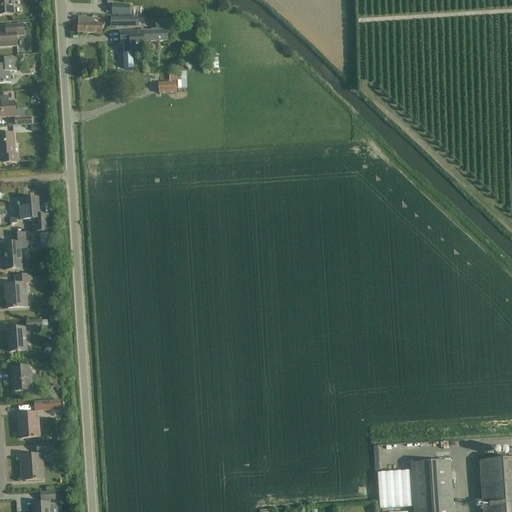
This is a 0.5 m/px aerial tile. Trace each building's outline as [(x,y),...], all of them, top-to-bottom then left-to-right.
[(0,0),(0,15),(13,15),(12,0),(0,0)] [(130,16),(130,6),(112,5),(112,15),(130,16)] [(102,24),(93,24),(93,18),(78,18),(78,20),(77,34),(102,34),(102,24)] [(167,41),(166,31),(166,29),(173,28),(173,21),(156,21),(156,31),(143,32),(144,43),(167,41)] [(6,33),(0,33),(0,48),(17,47),(16,37),(24,36),(23,25),(5,26),(6,33)] [(143,32),(120,33),(120,44),(129,43),(130,49),(144,49),(144,43),(143,32)] [(0,66),(0,84),(10,84),(10,73),(17,72),(16,59),(0,60),(1,66),(0,66)] [(218,59),(208,59),(209,69),(218,68),(218,59)] [(159,94),(177,93),(176,83),(158,83),(159,94)] [(32,88),(33,95),(40,94),(39,87),(32,88)] [(0,101),(0,104),(0,103),(0,118),(15,118),(15,126),(31,125),(31,119),(26,119),(26,114),(22,111),(15,111),(14,103),(8,103),(8,98),(6,97),(1,98),(0,98),(0,101)] [(0,155),(1,156),(1,164),(18,162),(18,154),(15,154),(13,134),(0,134),(0,155)] [(32,220),(33,233),(51,231),(49,215),(38,216),(37,199),(18,201),(19,221),(32,220)] [(14,244),(4,244),(6,271),(22,270),(21,249),(28,249),(27,234),(13,235),(14,244)] [(5,294),(6,294),(8,309),(24,308),(23,285),(32,284),(32,276),(15,277),(16,285),(5,286),(5,294)] [(27,329),(42,328),(41,321),(27,321),(27,329)] [(25,329),(8,330),(10,352),(26,351),(25,329)] [(30,367),(11,369),(11,380),(14,380),(14,390),(13,390),(13,392),(14,392),(14,391),(31,389),(31,391),(32,391),(30,367)] [(61,402),(50,402),(34,404),(35,412),(62,410),(61,402)] [(19,426),(21,426),(22,440),(39,438),(37,414),(19,415),(19,426)] [(504,443),(496,446),(498,451),(506,448),(504,443)] [(54,452),(54,444),(37,445),(38,454),(54,452)] [(22,467),(24,467),(25,481),(41,480),(40,456),(21,457),(22,467)] [(511,511),(511,459),(479,462),(482,511),(511,511)] [(453,511),(450,462),(410,464),(413,511),(453,511)] [(57,511),(58,507),(50,507),(50,503),(49,503),(49,500),(55,500),(55,492),(41,493),(42,501),(43,501),(43,504),(33,504),(33,511),(57,511)]
